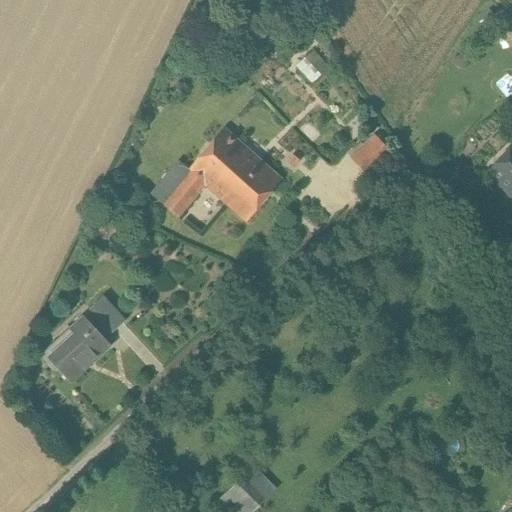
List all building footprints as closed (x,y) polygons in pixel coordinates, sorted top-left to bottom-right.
[(314,48),(296,65),(313,83),(331,66),(314,48)] [(286,183),(233,133),(165,207),(180,221),(209,189),(248,225),(286,183)] [(375,138),(352,159),(368,176),(391,156),(375,138)] [(511,147),(487,172),(511,197),(511,147)] [(123,319),(104,297),(90,309),(95,315),(107,328),(110,331),(123,319)] [(81,318),(69,329),(74,335),(49,358),(67,378),(93,354),(96,359),(109,348),(98,336),(107,328),(95,315),(86,323),(81,318)] [(254,467),(220,501),(230,511),(252,511),(276,489),(254,467)]
